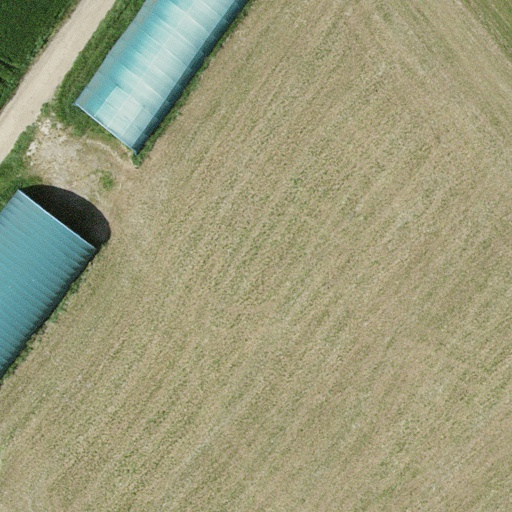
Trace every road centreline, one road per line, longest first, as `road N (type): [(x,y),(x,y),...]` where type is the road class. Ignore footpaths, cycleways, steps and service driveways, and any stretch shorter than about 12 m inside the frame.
road 1 (track): [(96,0),(0,140)]
road 2 (track): [(15,117),(138,203)]
